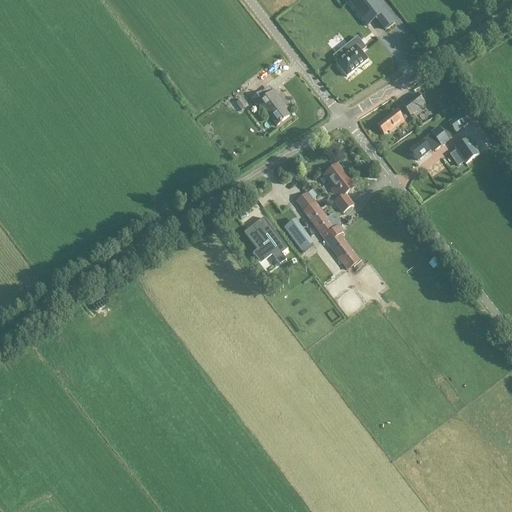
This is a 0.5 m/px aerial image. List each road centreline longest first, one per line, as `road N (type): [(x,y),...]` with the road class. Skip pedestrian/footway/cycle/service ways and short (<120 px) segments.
road 1 (unclassified): [(0,345),(343,118)]
road 2 (unclassified): [(511,337),(343,118)]
road 3 (unclassified): [(343,118),(511,10)]
road 4 (unclassified): [(343,118),(247,0)]
